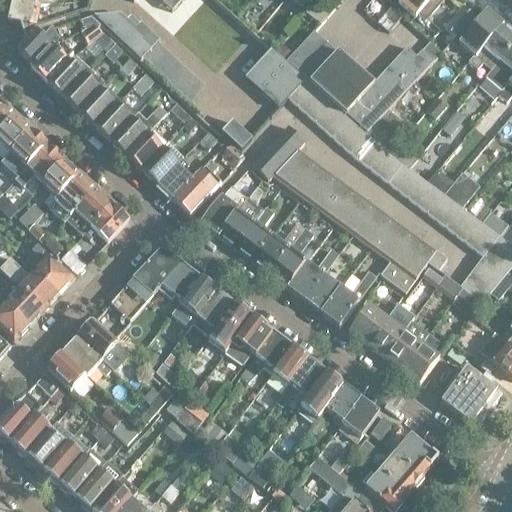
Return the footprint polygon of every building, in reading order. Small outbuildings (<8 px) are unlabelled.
[(8,0),(8,3),(12,4),(39,9),(50,8),(51,0),(8,0)] [(129,0),(134,4),(138,0),(159,0),(172,13),(183,0),(129,0)] [(384,0),(397,11),(399,8),(405,0),(384,0)] [(405,0),(399,8),(415,21),(417,18),(425,24),(433,14),(434,16),(447,0),(405,0)] [(39,9),(12,4),(8,25),(19,27),(21,32),(35,26),(39,9)] [(72,6),(73,15),(88,9),(86,4),(72,6)] [(391,8),(379,23),(390,33),(403,18),(391,8)] [(474,21),(462,10),(445,29),(457,40),(474,21)] [(487,14),(459,47),(475,61),(503,28),(487,14)] [(120,17),(94,19),(140,63),(157,43),(141,27),(138,30),(131,22),(127,25),(120,17)] [(80,23),(84,31),(96,24),(91,20),(80,23)] [(96,24),(84,31),(80,32),(82,37),(87,35),(93,44),(94,45),(103,37),(97,32),(100,28),(96,24)] [(511,35),(504,28),(475,61),(473,60),(469,66),(481,76),(488,68),(484,65),(490,58),(499,66),(511,50),(511,35)] [(32,38),(17,54),(34,70),(53,50),(59,46),(52,33),(45,40),(40,36),(32,38)] [(314,35),(287,64),(307,81),(316,90),(325,98),(333,106),(342,114),(351,122),(360,130),(369,137),(390,114),(420,81),(442,56),(430,46),(416,60),(407,51),(374,87),(314,35)] [(103,37),(94,45),(106,56),(115,47),(104,37),(104,38),(103,37)] [(53,50),(34,70),(31,73),(47,87),(74,60),(59,46),(53,50)] [(112,66),(123,55),(115,48),(105,59),(112,66)] [(511,50),(499,66),(486,81),(502,95),(511,83),(511,50)] [(272,55),(247,81),(279,111),(303,84),(272,55)] [(74,60),(47,87),(63,102),(88,74),(74,60)] [(125,81),(137,69),(130,62),(118,75),(125,81)] [(88,74),(63,102),(78,117),(104,89),(88,74)] [(130,106),(152,83),(146,77),(124,100),(130,106)] [(305,84),(288,102),(297,110),(316,90),(307,81),(305,84)] [(511,83),(502,95),(499,99),(507,106),(511,100),(511,83)] [(120,104),(104,89),(78,117),(94,132),(120,104)] [(316,90),(297,110),(306,118),(325,98),(316,90)] [(325,98),(306,118),(315,126),(333,106),(325,98)] [(437,101),(426,115),(436,123),(447,110),(437,101)] [(0,135),(15,119),(0,105),(0,104),(1,104),(0,103),(0,135)] [(136,118),(120,104),(94,132),(110,147),(136,118)] [(333,106),(315,126),(323,134),(342,114),(333,106)] [(191,122),(176,107),(170,114),(185,128),(191,122)] [(136,118),(110,147),(126,161),(127,161),(153,133),(160,125),(167,118),(158,111),(152,118),(146,124),(138,116),(136,118)] [(342,114),(323,134),(332,142),(351,122),(342,114)] [(390,114),(369,137),(378,145),(380,147),(387,153),(390,156),(390,155),(401,142),(410,131),(390,114)] [(30,134),(15,119),(0,135),(0,149),(9,158),(10,157),(30,134)] [(351,122),(332,142),(341,150),(360,130),(351,122)] [(232,127),(223,135),(241,153),(250,143),(232,127)] [(208,138),(199,129),(193,135),(202,143),(208,138)] [(360,130),(341,150),(351,159),(369,137),(360,130)] [(288,131),(270,150),(287,166),(299,155),(306,147),(288,131)] [(31,134),(30,134),(10,157),(18,163),(10,172),(13,175),(0,189),(0,197),(1,198),(48,147),(32,133),(31,134)] [(169,147),(153,133),(127,161),(143,175),(169,147)] [(202,143),(189,158),(193,162),(205,151),(209,154),(217,145),(208,137),(208,138),(202,143)] [(369,137),(351,159),(361,167),(378,145),(369,137)] [(378,145),(361,167),(370,174),(387,153),(378,145)] [(65,163),(48,147),(1,198),(2,199),(15,185),(23,192),(35,179),(43,187),(65,163)] [(175,154),(169,147),(143,175),(159,190),(184,163),(174,155),(175,154)] [(232,149),(221,160),(235,172),(245,161),(232,149)] [(287,166),(270,150),(253,169),(269,185),(274,181),(287,166)] [(387,153),(370,174),(380,182),(397,160),(391,155),(390,155),(390,156),(387,153)] [(299,155),(287,166),(274,181),(297,198),(318,169),(299,155)] [(397,160),(380,182),(389,189),(406,167),(397,160)] [(65,163),(43,187),(38,193),(45,199),(50,195),(52,197),(44,206),(49,211),(79,179),(64,165),(65,163)] [(190,169),(184,163),(159,190),(175,205),(194,184),(184,175),(190,169)] [(419,163),(412,172),(416,175),(425,182),(432,174),(419,163)] [(175,205),(191,221),(223,187),(213,177),(218,171),(211,165),(194,184),(175,205)] [(406,167),(389,189),(399,197),(416,175),(412,172),(406,167)] [(318,169),(297,198),(316,213),(338,184),(318,169)] [(435,189),(444,197),(445,197),(454,186),(437,174),(428,184),(435,189)] [(416,175),(399,197),(408,204),(425,182),(416,175)] [(445,197),(454,204),(463,212),(480,190),(462,177),(454,186),(445,197)] [(94,193),(79,179),(49,211),(49,212),(64,226),(66,224),(94,193)] [(425,182),(408,204),(418,211),(435,189),(428,184),(425,182)] [(338,184),(316,213),(336,227),(357,198),(338,184)] [(435,189),(418,211),(427,219),(444,197),(435,189)] [(211,216),(202,228),(219,241),(248,204),(231,191),(211,216)] [(248,204),(219,241),(236,254),(267,213),(266,212),(263,215),(255,210),(263,196),(257,191),(248,204)] [(112,207),(95,192),(94,193),(66,224),(82,240),(90,231),(112,207)] [(444,197),(427,219),(437,226),(454,204),(445,197),(444,197)] [(357,198),(336,227),(356,242),(377,213),(357,198)] [(19,213),(3,199),(0,201),(0,213),(10,223),(19,213)] [(454,204),(437,226),(446,234),(463,212),(454,204)] [(112,207),(90,231),(107,247),(129,223),(112,207)] [(463,212),(446,234),(456,241),(473,219),(463,212)] [(267,213),(236,254),(254,267),(273,241),(262,233),(273,218),(267,213)] [(377,213),(356,242),(375,256),(397,227),(377,213)] [(492,234),(501,241),(509,231),(490,216),(482,226),(492,234)] [(473,219),(456,241),(465,248),(482,226),(473,219)] [(28,234),(35,227),(26,220),(19,226),(28,234)] [(482,226),(465,248),(474,256),(492,234),(482,226)] [(45,237),(35,227),(28,234),(39,244),(45,237)] [(397,227),(375,256),(389,266),(380,279),(386,283),(416,242),(397,227)] [(511,227),(509,231),(501,241),(511,249),(511,227)] [(282,248),(273,241),(254,267),(271,280),(305,233),(297,228),(282,248)] [(307,230),(305,233),(271,280),(288,292),(307,266),(296,258),(301,252),(300,251),(313,234),(307,230)] [(474,256),(483,262),(484,263),(501,241),(492,234),(474,256)] [(63,252),(51,241),(44,248),(55,259),(63,252)] [(483,262),(476,272),(498,289),(509,277),(508,276),(511,269),(511,249),(501,241),(484,263),(483,262)] [(416,242),(386,283),(405,298),(427,268),(436,256),(416,242)] [(38,259),(44,253),(45,253),(37,246),(34,249),(31,252),(38,259)] [(61,260),(77,275),(91,261),(75,246),(61,260)] [(163,254),(159,255),(110,307),(129,325),(151,302),(182,268),(163,254)] [(307,266),(288,292),(305,305),(324,279),(339,259),(331,254),(316,273),(307,266)] [(436,256),(427,268),(438,276),(447,264),(436,256)] [(49,258),(34,274),(59,298),(74,281),(49,258)] [(0,271),(0,273),(11,284),(12,284),(44,314),(59,298),(34,274),(29,279),(10,261),(0,271)] [(182,268),(151,302),(153,303),(161,296),(172,304),(174,301),(181,306),(198,282),(199,281),(182,268)] [(422,281),(436,291),(442,283),(428,272),(422,281)] [(461,291),(462,292),(481,306),(482,307),(490,298),(491,298),(498,289),(476,272),(461,291)] [(341,292),(322,318),(340,331),(376,282),(369,276),(352,299),(341,292)] [(498,289),(491,298),(498,304),(511,287),(511,278),(509,277),(498,289)] [(324,279),(305,305),(322,318),(341,292),(324,279)] [(216,295),(198,282),(171,318),(188,331),(191,327),(216,295)] [(0,302),(29,330),(44,314),(12,284),(11,284),(0,296),(0,302)] [(447,291),(457,299),(462,292),(461,291),(452,284),(447,291)] [(462,292),(457,299),(456,300),(456,301),(448,311),(453,315),(461,304),(474,314),(481,306),(462,292)] [(402,301),(392,294),(388,299),(398,306),(402,301)] [(233,308),(216,295),(191,327),(209,340),(233,308)] [(0,333),(14,346),(29,330),(0,302),(0,333)] [(250,321),(233,308),(209,340),(210,341),(207,345),(224,356),(250,321)] [(370,308),(349,336),(367,349),(388,321),(370,308)] [(251,320),(250,321),(224,356),(243,370),(252,358),(255,360),(273,336),(251,320)] [(388,321),(367,349),(384,362),(405,334),(388,321)] [(78,342),(80,344),(112,373),(115,376),(130,359),(116,347),(116,346),(93,325),(78,342)] [(405,334),(384,362),(402,374),(428,338),(411,325),(405,334)] [(273,336),(255,360),(256,361),(241,381),(249,387),(263,371),(270,376),(291,349),(273,336)] [(428,338),(402,374),(420,387),(440,359),(434,355),(440,347),(428,338)] [(468,345),(458,338),(451,348),(461,355),(468,345)] [(0,359),(9,349),(0,340),(0,359)] [(70,350),(63,358),(86,379),(87,380),(96,370),(105,380),(112,373),(80,344),(75,349),(70,350)] [(511,350),(509,347),(498,359),(493,354),(487,361),(511,382),(511,350)] [(291,349),(270,376),(271,377),(272,376),(288,388),(307,364),(290,351),(291,350),(291,349)] [(159,361),(146,351),(138,361),(152,372),(159,364),(157,363),(159,361)] [(63,358),(47,375),(71,396),(86,379),(63,358)] [(307,364),(288,388),(290,389),(276,407),(282,412),(291,399),(292,400),(297,395),(306,401),(324,377),(307,364)] [(162,367),(155,376),(169,388),(175,379),(162,367)] [(503,396),(466,370),(440,406),(477,432),(488,417),(490,419),(496,411),(493,409),(503,396)] [(486,375),(482,380),(490,386),(494,381),(486,375)] [(324,377),(306,401),(306,402),(296,415),(313,427),(341,389),(324,377)] [(59,392),(44,378),(36,387),(50,400),(51,401),(59,392)] [(341,428),(360,402),(343,389),(342,390),(341,389),(313,427),(314,428),(326,413),(333,418),(333,422),(341,428)] [(157,415),(173,398),(164,390),(157,398),(151,392),(142,402),(149,407),(157,415)] [(64,398),(59,392),(51,401),(50,400),(49,402),(56,408),(64,398)] [(26,397),(0,426),(0,436),(11,447),(35,419),(34,418),(40,411),(41,410),(26,397)] [(166,413),(175,421),(188,404),(180,397),(166,413)] [(360,402),(341,428),(359,442),(379,416),(360,402)] [(188,404),(175,421),(177,422),(176,423),(193,437),(202,426),(194,420),(199,414),(189,406),(190,405),(188,404)] [(82,413),(74,407),(67,414),(75,421),(82,413)] [(35,419),(11,447),(26,460),(27,458),(28,459),(51,433),(42,425),(48,418),(40,411),(34,418),(35,419)] [(111,412),(100,424),(112,434),(127,449),(138,437),(123,423),(124,422),(111,412)] [(140,413),(131,422),(142,432),(151,422),(140,413)] [(311,435),(317,439),(327,425),(320,420),(311,435)] [(392,427),(383,420),(370,438),(380,444),(392,427)] [(188,438),(171,424),(161,435),(178,449),(188,438)] [(237,425),(228,437),(236,442),(244,430),(237,425)] [(198,441),(214,452),(225,437),(210,426),(198,441)] [(105,435),(106,434),(97,428),(90,436),(99,444),(105,435)] [(51,433),(28,459),(44,473),(73,440),(66,434),(60,441),(51,433)] [(114,443),(105,435),(99,444),(98,445),(106,453),(114,443)] [(225,437),(214,452),(216,454),(215,455),(226,465),(237,451),(226,442),(228,439),(225,437)] [(410,438),(395,456),(422,480),(438,462),(410,438)] [(73,440),(44,473),(60,487),(83,461),(82,460),(88,453),(80,447),(80,446),(73,440)] [(367,463),(376,452),(366,443),(356,455),(367,463)] [(346,452),(331,470),(339,477),(354,459),(346,452)] [(231,467),(247,479),(257,466),(256,465),(241,454),(231,467)] [(395,456),(380,474),(407,497),(413,490),(415,491),(423,481),(422,480),(395,456)] [(257,466),(247,479),(249,480),(248,481),(263,492),(267,486),(268,487),(271,483),(270,483),(271,481),(273,476),(272,475),(277,468),(265,459),(262,457),(256,465),(257,466)] [(83,461),(60,487),(76,501),(99,475),(83,461)] [(341,499),(350,488),(318,461),(309,472),(341,499)] [(232,474),(219,464),(209,478),(221,488),(232,474)] [(380,474),(365,491),(385,508),(385,509),(388,511),(396,511),(402,505),(401,504),(407,497),(380,474)] [(99,475),(76,501),(88,511),(95,511),(115,489),(99,475)] [(115,489),(95,511),(123,511),(131,503),(138,495),(122,481),(115,489)] [(254,492),(241,481),(231,494),(244,505),(254,492)] [(171,489),(162,500),(170,507),(185,488),(178,482),(172,489),(171,489)] [(155,494),(162,500),(171,489),(164,483),(155,494)] [(287,499),(277,492),(272,500),(281,507),(287,499)] [(339,511),(335,508),(331,511),(379,511),(361,496),(346,511),(339,511)] [(131,503),(123,511),(150,511),(153,509),(146,503),(140,510),(131,503)]
